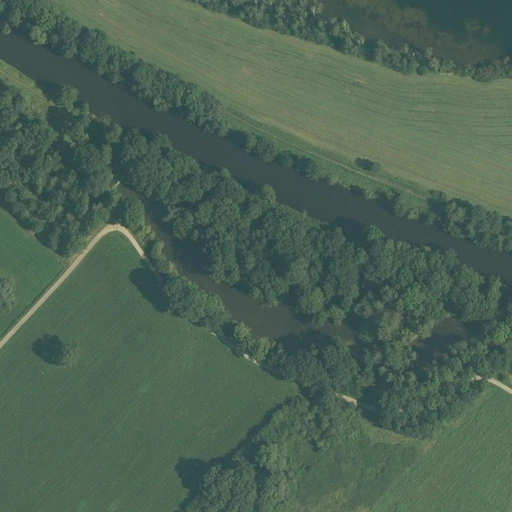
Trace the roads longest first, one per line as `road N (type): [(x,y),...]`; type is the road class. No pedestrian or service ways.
road 1 (track): [(125,229),(210,335),(366,420),(485,388),(511,403)]
road 2 (track): [(0,74),(66,118),(71,150),(125,229)]
road 3 (track): [(0,362),(125,229)]
